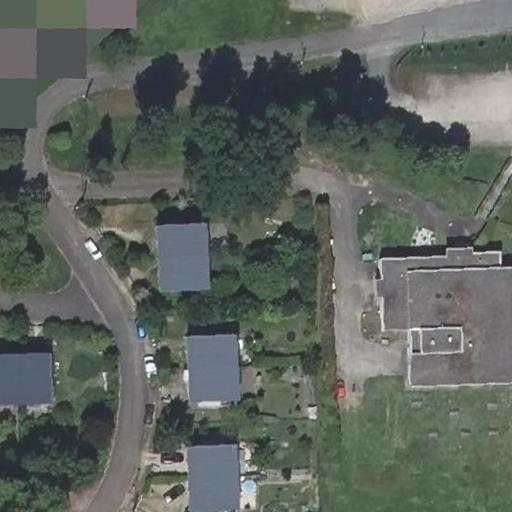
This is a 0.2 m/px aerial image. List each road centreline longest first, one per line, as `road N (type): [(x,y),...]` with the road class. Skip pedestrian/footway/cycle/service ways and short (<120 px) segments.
road 1 (unclassified): [(133,336),(32,162),(45,86),(511,14)]
road 2 (unknown): [(32,162),(113,169),(265,162),(334,172),(348,190),(379,331)]
road 3 (unclassified): [(96,511),(121,455),(133,336)]
road 4 (unclassified): [(0,313),(133,336)]
